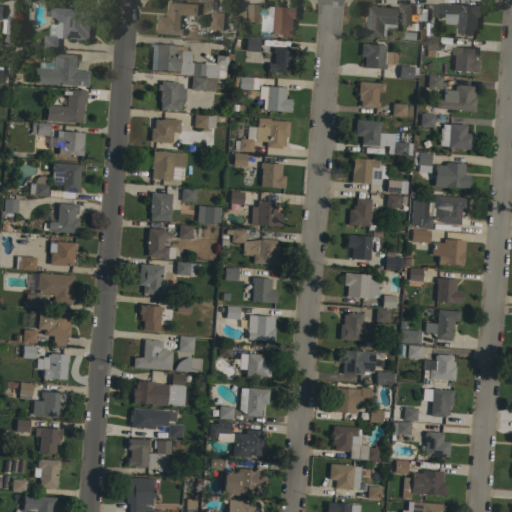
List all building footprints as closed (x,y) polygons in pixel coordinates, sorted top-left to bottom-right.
[(197,4),(197,15),(180,14),(179,29),(183,29),(182,35),(156,33),(157,15),(166,16),(166,12),(169,12),(169,2),(197,4)] [(410,3),(410,21),(401,21),(401,17),(397,17),(396,29),(383,29),(382,36),(360,35),(361,23),(366,24),(366,17),(367,17),(368,5),(377,5),(376,6),(386,7),(386,4),(410,3)] [(442,4),(442,3),(463,3),(462,5),(477,6),(477,8),(480,8),(480,14),(477,14),(476,29),(473,29),(472,34),(470,33),(470,36),(463,35),(463,33),(457,32),(457,28),(456,28),(456,23),(445,23),(445,16),(432,16),(432,4),(442,4)] [(266,14),(266,5),(288,7),(288,6),(296,7),(296,18),(292,18),(292,31),(289,30),(288,35),(284,35),(284,37),(280,37),(280,35),(274,35),(274,34),(267,34),(267,37),(260,37),(261,21),(247,21),(247,16),(246,16),(246,17),(237,17),(236,10),(245,10),(245,11),(247,11),(247,4),(260,4),(260,6),(263,6),(263,11),(260,11),(260,13),(266,14)] [(71,8),(71,10),(90,11),(88,38),(83,38),(83,39),(58,37),(57,48),(43,47),(44,34),(53,35),(54,22),(50,21),(50,16),(45,16),(45,8),(51,8),(51,7),(71,8)] [(210,11),(223,12),(222,30),(209,29),(210,11)] [(416,33),(416,40),(403,39),(404,32),(416,33)] [(425,36),(438,37),(437,50),(424,49),(425,36)] [(258,39),(257,51),(243,50),(244,38),(258,39)] [(358,55),(360,43),(384,45),(383,51),(394,52),(393,64),(384,63),(383,69),(362,67),(363,56),(358,55)] [(155,44),(185,46),(184,50),(189,50),(188,62),(202,63),(203,60),(214,61),(214,54),(225,55),(225,53),(231,53),(231,59),(226,59),(226,65),(224,65),(223,77),(223,78),(204,77),(204,76),(189,75),(189,74),(177,73),(177,71),(171,71),(171,70),(154,69),(155,44)] [(450,54),(450,46),(473,48),(472,59),(476,59),(475,72),(451,70),(452,54),(450,54)] [(271,52),(271,47),(293,49),(291,73),(265,71),(266,63),(271,63),(272,52),(271,52)] [(35,83),(36,67),(39,67),(40,61),(50,62),(51,59),(54,60),(54,53),(74,54),(74,55),(76,55),(76,62),(74,62),(74,70),(87,71),(86,86),(35,83)] [(411,66),(416,67),(416,74),(411,74),(410,78),(397,77),(398,65),(411,66)] [(439,89),(425,88),(426,75),(440,76),(439,89)] [(189,76),(204,77),(203,90),(188,89),(189,76)] [(283,98),(289,98),(288,111),(263,109),(264,98),(255,97),(255,90),(246,90),(246,89),(236,88),(237,76),(263,78),(262,85),(265,85),(265,86),(284,87),(283,98)] [(175,82),(175,83),(180,83),(180,88),(183,88),(182,100),(179,100),(178,110),(158,108),(159,101),(157,101),(158,89),(155,89),(156,84),(159,84),(159,80),(175,82)] [(381,92),(375,91),(375,101),(376,101),(376,106),(374,106),(374,107),(358,106),(359,100),(356,100),(357,94),(356,94),(357,81),(382,83),(381,92)] [(452,90),(453,85),(455,85),(455,84),(471,85),(470,92),(473,92),(472,98),(473,98),(472,110),(434,108),(434,99),(441,99),(441,89),(452,90)] [(64,106),(65,95),(69,95),(70,89),(85,90),(84,103),(81,102),(80,122),(65,121),(64,122),(44,120),(45,104),(64,106)] [(404,104),(403,116),(390,115),(391,103),(404,104)] [(226,105),(225,113),(211,112),(212,104),(226,105)] [(432,126),(418,125),(419,113),(432,114),(432,126)] [(214,116),(213,127),(205,127),(205,128),(191,126),(192,114),(214,116)] [(287,121),(286,136),(283,136),(282,146),(279,145),(279,148),(264,147),(264,141),(253,140),(253,139),(251,138),(250,151),(236,150),(237,138),(244,138),(245,126),(255,126),(255,117),(267,118),(267,120),(287,121)] [(178,119),(177,132),(171,131),(170,142),(148,141),(149,127),(152,128),(153,118),(161,119),(161,118),(178,119)] [(378,121),(376,140),(378,140),(378,144),(376,144),(376,145),(359,144),(359,135),(352,135),(354,119),(378,121)] [(48,123),(47,135),(34,134),(34,133),(29,133),(30,122),(35,122),(48,123)] [(464,133),(470,133),(469,149),(445,147),(445,145),(437,145),(438,128),(440,128),(440,123),(447,124),(447,123),(464,124),(464,133)] [(80,155),(56,153),(56,147),(54,147),(55,130),(82,132),(80,155)] [(405,142),(405,155),(391,154),(392,141),(405,142)] [(184,153),(183,167),(182,167),(181,180),(170,179),(169,179),(167,179),(167,181),(159,180),(160,179),(149,178),(150,167),(149,167),(151,150),(184,153)] [(428,164),(429,165),(428,172),(416,171),(416,164),(411,164),(412,151),(429,153),(428,164)] [(230,164),(231,152),(244,153),(243,165),(230,164)] [(351,157),(380,159),(379,165),(386,166),(385,178),(379,178),(378,184),(349,182),(351,157)] [(76,192),(60,191),(60,185),(51,184),(51,180),(49,180),(50,171),(49,171),(50,162),(78,164),(76,192)] [(259,167),(257,167),(258,162),(280,163),(279,175),(283,175),(282,188),(258,186),(259,167)] [(442,165),(442,162),(463,163),(462,174),(467,174),(466,187),(444,186),(444,187),(431,186),(433,164),(442,165)] [(46,196),(27,194),(27,182),(33,182),(33,180),(34,178),(35,176),(38,175),(40,175),(43,176),(44,177),(45,179),(46,181),(46,183),(46,196)] [(398,180),(405,181),(404,193),(384,191),(385,179),(398,180)] [(193,189),(193,201),(179,200),(179,188),(193,189)] [(241,191),(240,204),(236,204),(235,210),(227,209),(228,203),(227,203),(228,190),(241,191)] [(168,221),(148,219),(148,212),(147,212),(148,192),(170,193),(168,221)] [(398,195),(397,207),(384,206),(385,194),(398,195)] [(466,197),(465,213),(460,212),(460,216),(459,216),(458,224),(443,223),(434,219),(431,217),(432,208),(431,208),(432,195),(466,197)] [(367,213),(369,213),(369,218),(367,218),(366,225),(346,224),(347,209),(351,209),(351,204),(353,205),(354,197),(368,198),(367,213)] [(2,198),(16,199),(15,212),(1,211),(2,198)] [(426,201),(425,205),(428,205),(427,210),(425,210),(424,215),(430,215),(429,228),(416,226),(416,225),(408,224),(410,199),(426,201)] [(249,206),(254,206),(255,200),(275,202),(274,214),(280,214),(279,226),(255,225),(255,224),(248,223),(249,206)] [(56,203),(76,204),(76,213),(72,213),(72,218),(76,218),(75,232),(54,231),(54,229),(45,229),(46,221),(54,221),(56,203)] [(219,207),(217,224),(194,222),(195,205),(219,207)] [(177,224),(191,225),(191,228),(192,228),(192,235),(190,235),(190,238),(176,237),(177,224)] [(146,227),(162,229),(161,237),(163,237),(163,243),(161,243),(161,246),(173,247),(172,258),(145,256),(145,248),(144,248),(146,227)] [(258,238),(274,239),(274,245),(276,245),(276,251),(277,251),(276,264),(250,262),(251,255),(240,254),(240,244),(239,244),(239,242),(228,241),(229,234),(223,234),(223,228),(243,230),(242,241),(258,239),(258,238)] [(427,242),(408,241),(409,228),(428,230),(427,242)] [(367,259),(349,258),(349,247),(344,247),(345,234),(353,234),(353,235),(369,236),(367,259)] [(463,240),(462,252),(461,252),(460,265),(435,263),(436,255),(429,254),(430,242),(441,242),(441,238),(463,240)] [(73,242),(72,256),(71,256),(71,265),(62,264),(62,265),(53,264),(53,263),(47,263),(48,251),(53,252),(54,241),(73,242)] [(400,268),(396,268),(396,269),(382,268),(384,251),(396,252),(395,257),(401,257),(400,268)] [(34,257),(33,270),(13,268),(13,255),(34,257)] [(188,262),(187,275),(173,274),(174,261),(188,262)] [(160,265),(158,294),(140,293),(141,285),(136,285),(136,278),(135,278),(136,274),(137,263),(160,265)] [(235,268),(235,280),(221,279),(222,267),(235,268)] [(420,269),(421,269),(421,279),(419,279),(419,280),(406,279),(407,267),(420,268),(420,269)] [(71,275),(71,285),(69,285),(69,295),(70,295),(69,303),(51,302),(51,296),(49,295),(38,294),(37,307),(23,306),(24,293),(34,294),(36,272),(71,275)] [(345,285),(341,285),(342,272),(347,272),(347,273),(379,275),(377,294),(376,294),(376,298),(371,298),(344,296),(345,285)] [(250,282),(249,282),(249,277),(269,278),(269,289),(274,290),(273,303),(265,302),(249,300),(250,282)] [(433,282),(434,277),(454,279),(453,289),(458,290),(457,303),(433,301),(435,283),(433,282)] [(379,307),(380,294),(393,295),(392,308),(379,307)] [(188,300),(187,312),(174,311),(175,299),(188,300)] [(157,330),(140,329),(141,320),(137,320),(138,314),(136,314),(137,304),(161,306),(160,311),(158,311),(157,330)] [(237,306),(236,319),(223,318),(224,305),(237,306)] [(386,322),(373,321),(373,309),(387,310),(386,322)] [(457,310),(456,321),(452,321),(451,328),(450,328),(449,339),(446,339),(446,341),(442,340),(442,339),(433,338),(433,332),(422,332),(422,322),(434,323),(435,309),(457,310)] [(36,310),(66,312),(66,317),(67,317),(66,323),(68,323),(67,336),(64,336),(63,346),(50,345),(51,335),(43,335),(43,334),(41,333),(41,330),(43,330),(44,329),(35,328),(36,310)] [(359,328),(360,328),(360,332),(359,331),(358,340),(337,339),(338,323),(341,323),(341,314),(345,314),(345,312),(360,313),(359,328)] [(272,316),(271,329),(270,341),(245,339),(245,331),(246,314),(272,316)] [(35,330),(34,342),(20,342),(21,329),(35,330)] [(418,343),(397,341),(398,329),(418,331),(418,343)] [(177,335),(195,336),(195,342),(191,341),(190,351),(176,350),(177,335)] [(142,339),(160,340),(160,347),(164,347),(164,350),(170,351),(169,370),(131,367),(131,356),(140,357),(142,339)] [(217,343),(230,344),(229,356),(226,356),(226,359),(221,359),(221,356),(216,355),(217,343)] [(33,345),(33,358),(20,357),(21,344),(33,345)] [(418,358),(404,357),(405,344),(419,345),(418,358)] [(244,369),(236,368),(237,353),(240,353),(241,346),(251,347),(250,353),(262,354),(261,362),(269,363),(267,379),(243,377),(244,369)] [(373,351),(371,372),(360,371),(360,374),(340,373),(341,362),(335,361),(336,348),(373,351)] [(64,379),(47,377),(47,378),(40,378),(41,368),(46,369),(47,352),(66,354),(64,379)] [(451,355),(450,361),(453,361),(452,367),(453,367),(452,380),(421,377),(421,369),(420,369),(421,359),(432,360),(432,355),(434,355),(434,353),(451,355)] [(46,368),(40,367),(40,369),(34,368),(35,358),(40,358),(41,356),(47,356),(46,368)] [(188,371),(172,370),(173,366),(176,362),(179,359),(183,357),(188,357),(188,371)] [(387,384),(374,383),(375,371),(388,371),(387,384)] [(181,405),(164,404),(164,405),(149,404),(149,403),(134,402),(134,403),(131,403),(131,394),(130,394),(130,388),(133,388),(134,383),(135,383),(135,380),(152,381),(152,383),(167,384),(168,373),(182,374),(181,385),(183,386),(181,405)] [(30,383),(29,399),(16,398),(17,382),(30,383)] [(333,386),(358,388),(358,386),(369,387),(367,404),(352,403),(351,407),(353,407),(353,413),(331,411),(333,386)] [(238,387),(245,388),(245,387),(267,388),(265,404),(261,404),(261,408),(259,408),(259,415),(243,414),(236,409),(238,387)] [(450,405),(447,404),(446,414),(443,414),(443,416),(428,415),(429,400),(420,400),(421,388),(430,389),(430,388),(451,390),(450,405)] [(40,397),(38,397),(39,390),(63,392),(62,401),(60,401),(60,407),(56,407),(55,416),(39,415),(40,397)] [(230,406),(230,419),(216,418),(217,405),(230,406)] [(152,425),(151,429),(129,427),(131,407),(166,410),(166,411),(174,411),(173,421),(165,420),(164,426),(152,425)] [(415,407),(414,420),(400,419),(401,407),(415,407)] [(366,421),(367,408),(381,409),(380,422),(366,421)] [(28,420),(27,432),(13,430),(14,418),(28,420)] [(228,421),(228,433),(215,432),(215,437),(206,436),(207,422),(215,423),(215,420),(228,421)] [(390,433),(390,421),(408,422),(408,434),(390,433)] [(180,425),(179,437),(166,436),(167,424),(180,425)] [(356,427),(356,429),(358,429),(358,435),(359,435),(358,444),(366,444),(366,447),(372,447),(372,445),(376,445),(376,447),(378,447),(377,460),(346,458),(347,451),(332,450),(332,444),(330,444),(330,438),(329,438),(330,425),(356,427)] [(37,436),(35,436),(36,426),(60,428),(59,438),(57,438),(57,444),(53,443),(53,453),(36,451),(37,436)] [(261,455),(247,454),(247,457),(230,456),(231,433),(243,433),(244,429),(263,430),(261,455)] [(440,440),(447,441),(446,456),(422,455),(423,436),(422,436),(422,432),(423,432),(423,431),(441,432),(440,440)] [(142,466),(142,467),(134,467),(135,466),(125,465),(125,457),(128,457),(128,449),(125,449),(126,438),(146,439),(146,452),(153,453),(153,461),(152,463),(151,465),(149,466),(142,466)] [(168,453),(154,453),(155,439),(168,440),(168,453)] [(57,460),(57,469),(55,469),(54,488),(37,486),(38,479),(37,479),(37,476),(31,476),(32,467),(35,467),(35,458),(57,460)] [(221,459),(220,472),(207,471),(208,458),(221,459)] [(406,460),(405,473),(391,472),(392,459),(406,460)] [(351,465),(351,466),(358,466),(357,488),(349,488),(349,489),(332,488),(333,479),(326,479),(327,463),(351,465)] [(259,483),(259,493),(236,492),(236,494),(227,494),(227,491),(220,491),(221,471),(236,472),(236,468),(261,469),(260,475),(262,475),(263,477),(263,482),(261,483),(259,483)] [(440,482),(444,483),(443,495),(408,493),(408,489),(400,489),(401,476),(409,477),(410,472),(419,472),(419,469),(441,471),(440,482)] [(150,503),(143,503),(143,511),(127,511),(127,503),(124,503),(124,489),(123,489),(123,477),(151,477),(151,478),(153,478),(153,485),(151,485),(153,487),(153,495),(150,498),(150,503)] [(24,479),(23,492),(9,491),(10,478),(24,479)] [(378,499),(365,498),(365,485),(379,486),(378,499)] [(54,497),(53,511),(17,511),(18,509),(21,509),(22,494),(54,497)] [(258,503),(256,511),(224,511),(225,498),(239,499),(239,502),(258,503)] [(324,511),(325,501),(349,503),(349,504),(358,504),(357,511),(324,511)] [(422,502),(439,503),(439,505),(442,505),(441,511),(408,511),(409,510),(410,511),(411,501),(422,502)]
